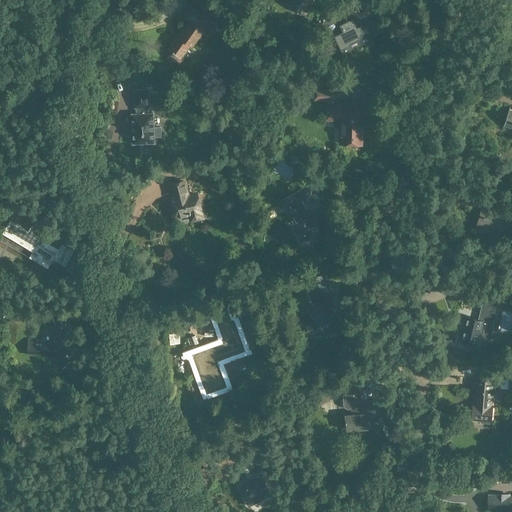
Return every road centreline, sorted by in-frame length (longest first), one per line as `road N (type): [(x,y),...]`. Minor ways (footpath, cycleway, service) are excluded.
road 1 (unclassified): [(398,511),(422,402),(377,250),(483,0)]
road 2 (unclassified): [(197,511),(141,383),(88,190),(72,53),(101,0)]
road 3 (track): [(72,58),(0,160)]
